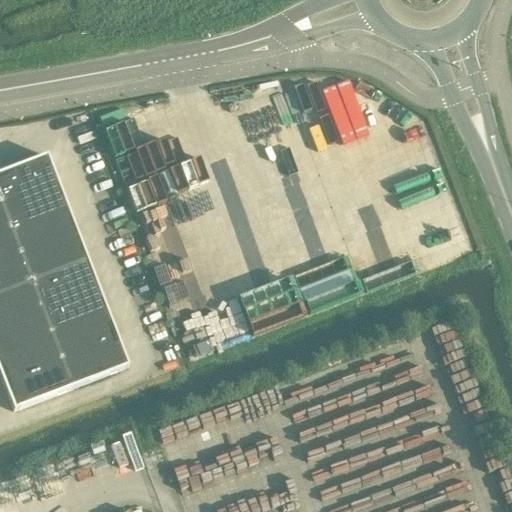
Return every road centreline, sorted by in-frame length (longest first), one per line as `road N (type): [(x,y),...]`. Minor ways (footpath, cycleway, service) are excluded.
road 1 (unclassified): [(281,33),(0,92)]
road 2 (unclassified): [(281,33),(310,61),(377,69),(431,97),(448,93)]
road 3 (unknown): [(60,511),(113,489),(155,489),(173,511)]
